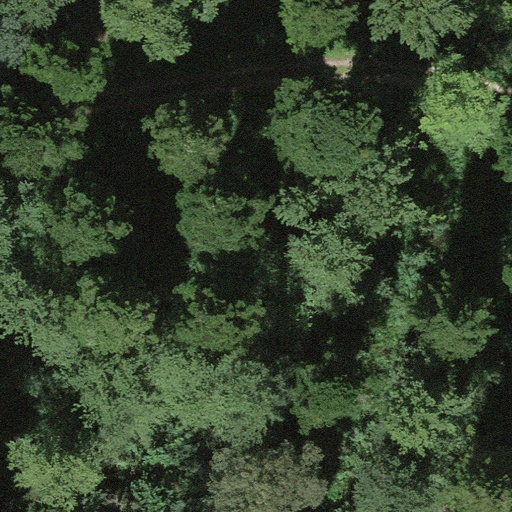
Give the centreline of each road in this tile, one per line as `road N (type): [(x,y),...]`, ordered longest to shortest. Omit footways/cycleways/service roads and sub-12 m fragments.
road 1 (track): [(511,501),(409,363),(197,0)]
road 2 (track): [(0,121),(302,69),(459,74),(511,90)]
